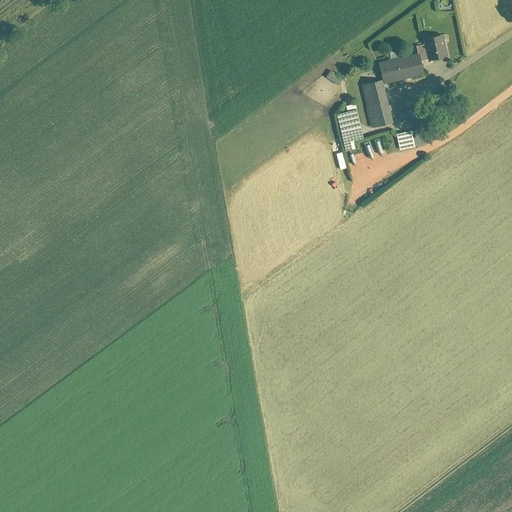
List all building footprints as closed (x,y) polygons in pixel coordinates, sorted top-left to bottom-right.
[(440,39),(420,40),(421,57),(441,56),(440,39)] [(422,57),(385,63),(388,82),(426,76),(422,57)] [(324,82),(334,92),(345,81),(335,71),(324,82)] [(365,86),(373,130),(394,127),(386,82),(365,86)] [(341,116),(347,143),(367,139),(361,111),(341,116)] [(399,135),(401,150),(426,147),(424,132),(399,135)]
